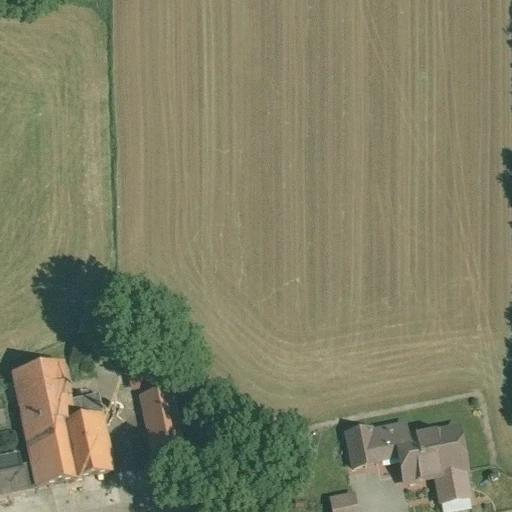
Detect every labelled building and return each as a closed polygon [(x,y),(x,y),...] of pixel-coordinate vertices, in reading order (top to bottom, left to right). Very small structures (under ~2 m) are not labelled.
[(90,304),(64,340),(63,342),(86,359),(94,348),(104,355),(112,344),(103,338),(115,321),(90,304)] [(152,362),(128,367),(134,395),(159,389),(152,362)] [(8,379),(30,492),(103,477),(87,399),(66,404),(59,368),(8,379)] [(163,400),(136,406),(153,480),(180,474),(163,400)] [(475,491),(465,439),(409,449),(406,434),(362,442),(371,486),(404,480),(409,503),(475,491)] [(0,457),(0,497),(20,493),(12,454),(0,457)] [(330,505),(332,511),(360,511),(357,498),(330,505)]
